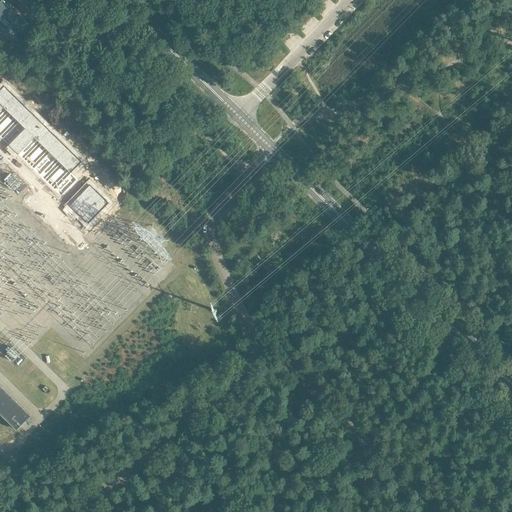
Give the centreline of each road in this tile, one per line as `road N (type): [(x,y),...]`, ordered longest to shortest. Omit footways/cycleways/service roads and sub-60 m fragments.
road 1 (unclassified): [(73,511),(195,419),(248,367),(252,349),(211,229),(216,211),(270,147)]
road 2 (primary): [(511,384),(270,147)]
road 3 (track): [(441,511),(277,356),(252,349)]
road 4 (track): [(511,43),(327,110)]
road 5 (primary): [(237,115),(117,0)]
road 6 (unclassified): [(237,115),(348,0)]
